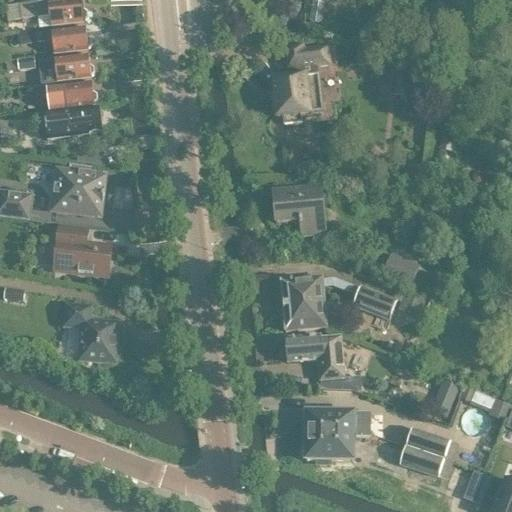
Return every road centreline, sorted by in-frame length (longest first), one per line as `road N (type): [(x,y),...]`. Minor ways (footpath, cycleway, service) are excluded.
road 1 (tertiary): [(224,487),(169,42)]
road 2 (residential): [(224,487),(175,483),(0,417)]
